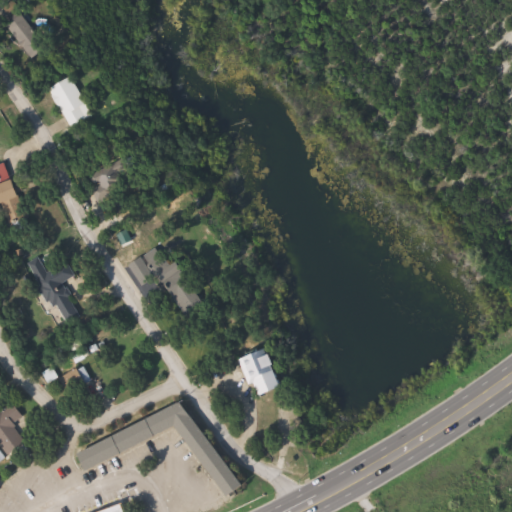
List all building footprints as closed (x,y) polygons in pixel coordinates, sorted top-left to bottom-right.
[(10,27),(25,14),(51,45),(36,58),(10,27)] [(55,88),(78,78),(95,118),(72,128),(55,88)] [(99,182),(123,167),(131,179),(106,194),(99,182)] [(26,196),(5,206),(0,193),(0,188),(19,179),(26,196)] [(133,266),(146,258),(151,266),(168,256),(177,273),(183,270),(204,305),(186,316),(163,279),(147,289),(133,266)] [(80,277),(66,285),(86,317),(68,328),(39,281),(71,261),(80,277)] [(259,398),(246,360),(272,351),(285,389),(259,398)] [(97,381),(74,397),(63,382),(87,366),(97,381)] [(89,471),(80,453),(198,399),(241,493),(225,500),(190,425),(89,471)] [(0,440),(0,417),(17,404),(27,417),(16,425),(31,444),(13,458),(0,440)]
